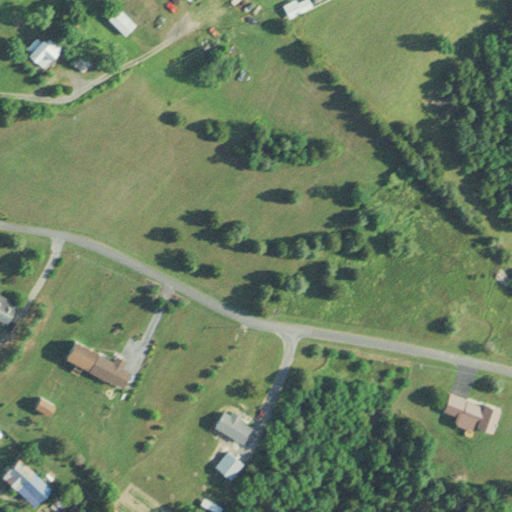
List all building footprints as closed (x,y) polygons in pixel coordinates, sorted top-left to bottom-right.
[(105,18),(122,36),(132,26),(116,8),(105,18)] [(58,48),(45,37),(41,42),(36,38),(22,55),(40,69),(58,48)] [(86,65),(75,56),(70,63),(81,72),(86,65)] [(0,320),(4,322),(8,312),(6,311),(10,302),(0,297),(0,320)] [(109,358),(67,340),(58,359),(122,387),(128,371),(119,368),(123,359),(110,354),(109,358)] [(489,428),(495,408),(444,393),(438,414),(489,428)] [(240,465),(225,450),(211,465),(226,479),(240,465)] [(47,488),(14,455),(0,469),(0,477),(28,506),(47,488)]
